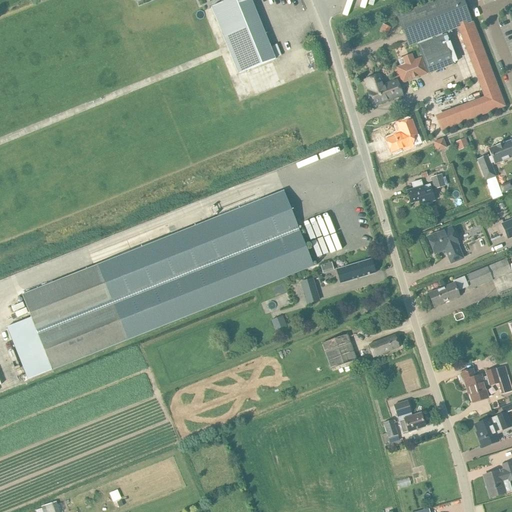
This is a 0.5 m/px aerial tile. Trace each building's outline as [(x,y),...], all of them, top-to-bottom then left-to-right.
[(228,0),(211,7),(237,74),(276,59),(275,58),(281,56),(277,45),(271,48),(251,0),(228,0)] [(458,27),(474,21),(465,0),(437,0),(397,15),(409,46),(416,43),(423,59),(410,64),(409,63),(397,67),(397,69),(396,70),(400,80),(404,79),(426,70),(428,75),(430,75),(454,65),(453,63),(457,62),(447,35),(443,37),(442,33),(458,27)] [(396,80),(384,85),(380,75),(376,76),(374,75),(370,77),(369,79),(365,80),(369,91),(367,92),(372,107),(402,95),(396,80)] [(383,137),(375,140),(382,154),(393,149),(393,151),(406,147),(401,137),(407,135),(399,120),(390,123),(393,131),(382,135),(383,137)] [(276,152),(303,144),(297,126),(270,134),(276,152)] [(496,147),(488,150),(494,165),(511,157),(511,143),(511,141),(503,144),(502,143),(496,146),(496,147)] [(430,177),(434,190),(445,186),(441,174),(430,177)] [(413,189),(407,191),(410,203),(418,201),(419,206),(435,201),(430,184),(422,187),(421,180),(411,183),(413,189)] [(7,328),(27,379),(52,370),(313,266),(284,192),(22,296),(31,318),(7,328)] [(344,248),(330,212),(301,223),(315,260),(344,248)] [(511,218),(500,224),(507,239),(511,237),(511,218)] [(446,248),(451,262),(462,258),(456,244),(457,244),(451,229),(429,238),(435,253),(446,248)] [(371,259),(337,270),(341,283),(375,273),(371,259)] [(466,275),(471,289),(493,280),(492,279),(511,271),(506,259),(487,267),(466,275)] [(428,294),(433,307),(459,296),(458,291),(468,287),(464,277),(452,281),(453,283),(428,294)] [(311,278),(301,281),(305,297),(316,294),(311,278)] [(280,315),(270,319),(274,329),(284,325),(280,315)] [(319,340),(326,368),(353,361),(345,333),(319,340)] [(394,335),(368,345),(373,357),(399,348),(394,335)] [(468,388),(473,402),(487,397),(484,387),(489,385),(489,387),(498,384),(502,395),(511,391),(511,390),(507,375),(498,378),(495,368),(484,372),(486,377),(481,378),(481,376),(475,378),(472,370),(458,374),(461,382),(465,381),(467,388),(468,388)] [(393,405),(398,421),(412,416),(407,400),(393,405)] [(425,427),(421,413),(412,416),(398,421),(402,434),(408,431),(408,432),(425,427)] [(480,438),(479,439),(482,448),(498,441),(492,427),(500,424),(503,431),(511,427),(505,414),(498,416),(489,420),(489,419),(475,424),(480,438)] [(383,423),(389,444),(399,441),(393,420),(383,423)] [(483,475),(490,498),(505,493),(511,491),(509,482),(511,480),(511,461),(501,464),(503,470),(483,475)] [(42,508),(35,510),(35,511),(59,511),(58,508),(56,501),(48,504),(41,506),(42,508)]
